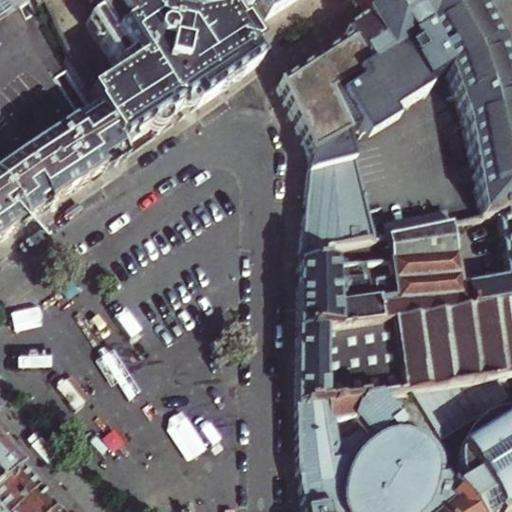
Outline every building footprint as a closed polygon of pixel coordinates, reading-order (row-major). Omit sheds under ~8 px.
[(0,0),(0,7),(6,17),(29,1),(28,0),(0,0)] [(135,0),(119,0),(98,14),(86,21),(121,75),(91,94),(99,110),(121,150),(194,103),(198,110),(242,78),(262,64),(248,43),(252,40),(244,27),(239,30),(229,14),(219,18),(210,21),(204,21),(200,22),(194,21),(196,14),(191,12),(192,11),(163,3),(163,5),(158,4),(155,13),(147,9),(141,5),(135,0)] [(119,0),(89,0),(98,14),(119,0)] [(255,0),(268,18),(279,11),(295,0),(255,0)] [(350,0),(351,2),(369,29),(276,90),(308,159),(307,171),(302,218),(297,256),(331,255),(383,245),(375,209),(362,212),(361,205),(359,197),(371,194),(357,135),(344,106),(428,51),(446,81),(461,128),(463,136),(451,138),(457,175),(469,173),(473,189),(465,191),(466,197),(474,196),(479,227),(496,224),(511,220),(511,113),(511,112),(511,111),(511,94),(507,96),(495,57),(507,50),(501,39),(489,46),(461,0),(350,0)] [(357,135),(446,81),(428,51),(344,106),(357,135)] [(78,123),(24,158),(55,205),(100,176),(109,170),(126,159),(121,150),(99,110),(78,123)] [(46,211),(55,205),(24,158),(0,173),(0,242),(9,236),(46,211)] [(511,220),(496,224),(505,285),(462,291),(464,315),(511,309),(511,312),(511,220)] [(297,262),(296,271),(330,270),(341,269),(364,268),(388,266),(391,280),(374,283),(377,327),(394,325),(461,315),(449,233),(383,245),(331,255),(297,256),(297,262)] [(296,271),(295,338),(377,327),(374,283),(391,280),(388,266),(364,268),(364,282),(335,284),(330,288),(330,270),(296,271)] [(394,400),(511,383),(511,312),(511,309),(464,315),(461,315),(394,325),(394,400)] [(295,338),(295,413),(394,400),(394,325),(377,327),(295,338)] [(511,383),(394,400),(295,413),(295,463),(295,475),(300,511),(509,511),(511,510),(511,383)] [(0,511),(0,488),(16,476),(0,458),(0,511)] [(0,511),(14,511),(33,495),(26,487),(16,476),(0,488),(0,511)] [(49,511),(44,507),(33,495),(14,511),(49,511)]
